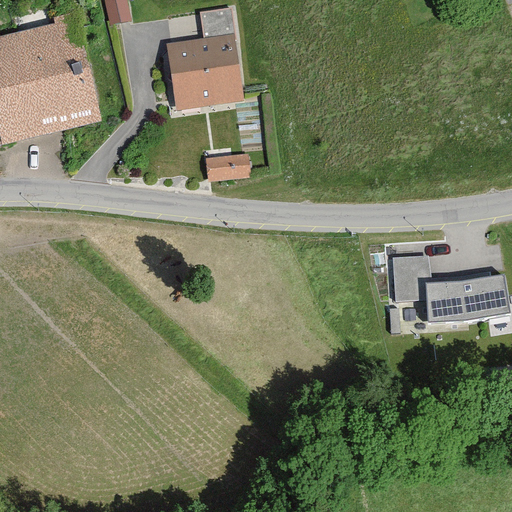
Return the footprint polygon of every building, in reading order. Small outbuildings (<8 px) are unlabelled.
[(129,0),(106,0),(111,22),(133,17),(129,0)] [(229,11),(203,15),(206,41),(169,46),(178,107),(241,98),(229,11)] [(76,23),(0,41),(0,142),(99,118),(76,23)] [(247,156),(209,160),(211,180),(249,176),(247,156)] [(428,253),(393,257),(397,300),(426,297),(429,318),(507,310),(503,271),(431,278),(428,253)]
